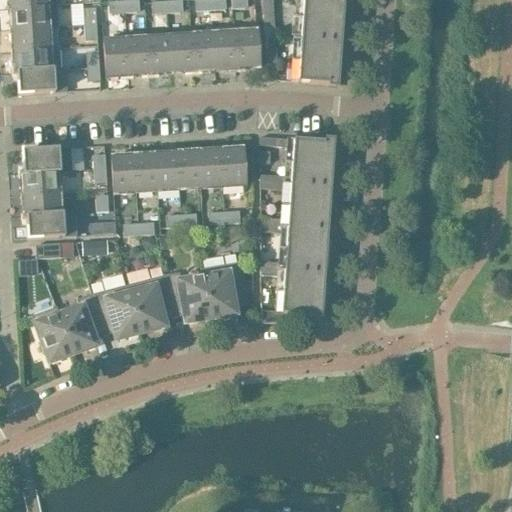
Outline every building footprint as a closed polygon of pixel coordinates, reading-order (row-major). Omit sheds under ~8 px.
[(6,11),(45,8),(44,0),(7,0),(9,10),(6,10),(6,11)] [(216,0),(208,1),(209,13),(222,12),(221,0),(223,0),(216,0)] [(229,0),(231,11),(244,11),(242,0),(229,0)] [(292,40),(292,41),(299,41),(336,44),(338,22),(339,1),(326,0),(302,0),(301,20),(299,40),(292,40)] [(196,14),(209,13),(208,1),(193,1),(193,2),(195,2),(196,14)] [(122,3),(123,15),(135,14),(135,2),(137,2),(122,3)] [(165,3),(166,16),(179,15),(178,3),(180,3),(180,2),(165,3)] [(271,2),(261,3),(262,15),(272,14),(271,2)] [(110,16),(123,15),(122,3),(107,4),(109,4),(110,16)] [(153,16),(166,16),(165,3),(150,4),(150,5),(152,5),(153,16)] [(57,29),(55,7),(45,8),(6,11),(9,11),(10,32),(47,30),(57,29)] [(82,27),(95,26),(94,10),(93,10),(93,13),(82,13),(82,27)] [(272,18),(272,14),(262,15),(262,17),(262,27),(273,27),(272,18)] [(95,26),(82,27),(83,41),(95,40),(95,43),(96,43),(95,26)] [(273,39),(273,27),(262,27),(263,39),(263,40),(273,39)] [(9,54),(48,51),(47,30),(10,32),(11,53),(9,53),(9,54)] [(232,35),(235,74),(235,71),(257,70),(255,33),(232,35)] [(234,74),(235,74),(232,35),(211,36),(213,73),(234,72),(234,74)] [(192,74),(213,73),(211,36),(189,38),(191,76),(192,76),(192,74)] [(191,76),(189,38),(167,39),(170,76),(191,74),(191,76)] [(149,77),(170,76),(167,39),(146,41),(148,79),(149,79),(149,77)] [(273,39),(263,40),(264,52),(274,51),(273,39)] [(148,79),(146,41),(124,42),(127,81),(127,78),(148,77),(148,79)] [(288,83),(288,84),(333,87),(335,65),(336,44),(299,41),(298,63),(296,83),(288,83)] [(126,81),(127,81),(124,42),(102,43),(104,80),(126,79),(126,81)] [(11,75),(52,73),(59,72),(58,51),(48,51),(9,54),(11,54),(13,74),(11,74),(11,75)] [(275,61),(274,51),(264,52),(265,61),(265,64),(275,64),(275,61)] [(85,70),(97,70),(96,53),(96,56),(84,56),(85,70)] [(276,76),(275,64),(265,64),(266,77),(276,76)] [(97,70),(85,70),(86,84),(98,83),(97,70)] [(17,97),(53,95),(52,73),(11,75),(11,77),(15,77),(17,97)] [(275,141),(258,139),(258,147),(275,148),(275,141)] [(275,141),(275,148),(285,149),(285,142),(275,141)] [(289,179),(289,186),(326,189),(327,167),(328,151),(329,151),(329,150),(328,150),(329,145),(292,142),(291,150),(290,165),(289,179)] [(22,174),(17,175),(17,176),(58,174),(70,173),(69,150),(57,151),(20,153),(22,174)] [(199,191),(220,189),(218,151),(218,153),(197,154),(199,191)] [(218,151),(220,189),(243,188),(241,151),(219,153),(218,151)] [(156,194),(177,192),(175,153),(175,156),(153,157),(156,194)] [(199,191),(197,154),(175,155),(175,153),(177,192),(199,191)] [(258,166),(268,166),(268,154),(258,154),(258,166)] [(112,196),(134,195),(132,156),(131,156),(132,158),(109,160),(112,196)] [(156,194),(153,157),(132,158),(132,156),(134,195),(156,194)] [(92,172),(104,171),(103,157),(91,158),(92,172)] [(104,171),(92,172),(93,185),(104,185),(105,187),(104,171)] [(19,198),(57,195),(56,175),(58,175),(58,174),(17,176),(17,178),(19,178),(21,197),(18,198),(19,198)] [(282,179),(258,177),(258,184),(282,186),(282,179)] [(282,186),(258,184),(258,191),(282,192),(282,186)] [(286,222),(286,229),(323,232),(324,210),(326,189),(289,186),(288,193),(287,208),(286,222)] [(20,220),(61,217),(61,216),(59,216),(57,195),(19,198),(21,198),(22,218),(20,218),(20,220)] [(105,198),(105,200),(94,201),(95,215),(107,214),(106,197),(105,198)] [(222,214),(223,226),(238,225),(236,225),(235,213),(222,214)] [(208,227),(223,226),(222,214),(209,215),(210,227),(208,227)] [(61,217),(20,220),(20,221),(25,221),(26,242),(63,239),(74,239),(73,216),(61,217)] [(179,217),(180,229),(195,228),(193,228),(192,216),(179,217)] [(165,230),(180,229),(179,217),(166,218),(167,230),(165,230)] [(279,222),(258,220),(258,227),(279,229),(279,222)] [(136,226),(137,238),(152,237),(150,237),(149,225),(136,226)] [(111,226),(101,226),(101,237),(112,236),(111,226)] [(122,239),(137,238),(136,226),(123,227),(124,239),(122,239)] [(279,229),(258,227),(259,234),(278,235),(279,229)] [(283,266),(283,272),(320,275),(321,253),(323,232),(286,229),(285,236),(284,251),(283,266)] [(150,239),(139,243),(142,250),(148,252),(154,249),(150,239)] [(169,239),(158,241),(159,252),(170,251),(169,239)] [(71,245),(57,246),(58,260),(72,259),(71,245)] [(34,261),(58,260),(57,246),(34,247),(34,261)] [(276,265),(259,264),(259,271),(276,272),(276,265)] [(200,271),(208,321),(233,316),(233,313),(244,311),(236,265),(200,271)] [(183,325),(208,321),(200,271),(198,271),(200,280),(179,284),(178,275),(162,277),(172,323),(183,322),(183,325)] [(280,315),(259,313),(260,326),(279,324),(280,316),(310,318),(310,319),(316,319),(317,313),(318,297),(320,275),(283,272),(282,279),(281,294),(280,315)] [(162,326),(172,323),(162,277),(126,287),(139,336),(163,329),(162,326)] [(114,342),(139,336),(126,287),(89,297),(103,341),(113,339),(114,342)] [(93,345),(103,341),(89,297),(75,302),(78,310),(58,317),(55,309),(53,309),(71,357),(94,348),(93,345)] [(47,365),(71,357),(53,309),(30,318),(47,365)]
